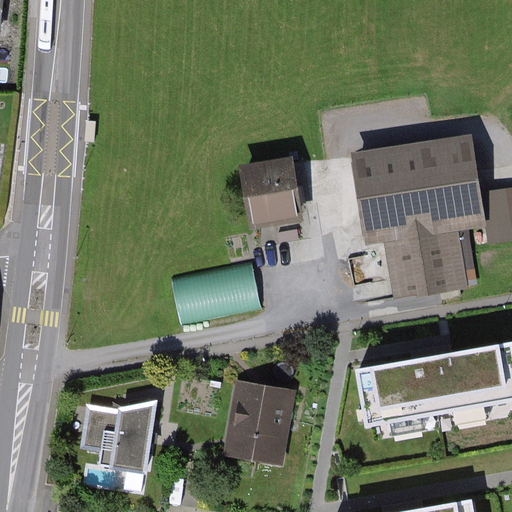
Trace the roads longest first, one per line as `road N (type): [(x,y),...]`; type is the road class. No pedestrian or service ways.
road 1 (tertiary): [(59,0),(40,259)]
road 2 (tertiary): [(40,259),(6,511)]
